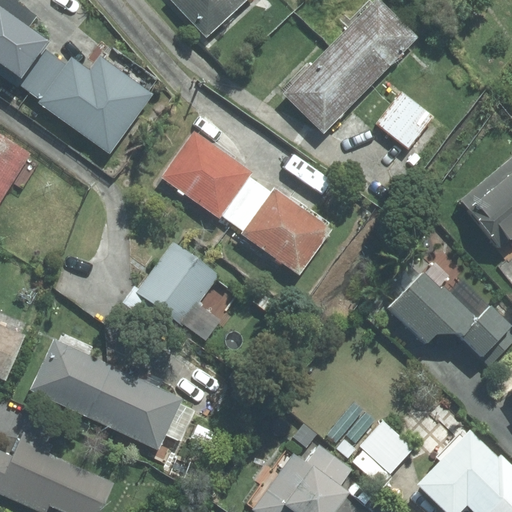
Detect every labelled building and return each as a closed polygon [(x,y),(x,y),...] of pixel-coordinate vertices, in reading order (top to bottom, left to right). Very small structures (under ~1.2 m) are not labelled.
[(0,0),(0,77),(20,90),(48,42),(30,30),(36,21),(3,0),(0,0)] [(167,0),(206,40),(247,0),(167,0)] [(423,44),(379,1),(283,91),(326,136),(423,44)] [(91,70),(70,55),(35,105),(109,156),(152,93),(100,57),(91,70)] [(435,116),(401,91),(375,125),(409,151),(435,116)] [(252,173),(193,132),(158,179),(217,223),(222,217),(241,232),(238,236),(298,281),(334,233),(274,189),(270,195),(248,179),(252,173)] [(0,207),(30,156),(0,137),(0,207)] [(511,240),(511,159),(463,201),(503,248),(511,240)] [(218,274),(172,241),(135,293),(181,326),(218,274)] [(477,318),(425,269),(387,308),(428,347),(437,338),(461,336),(485,358),(511,329),(511,324),(490,304),(477,318)] [(21,337),(0,327),(0,379),(3,381),(21,337)] [(181,399),(52,338),(28,390),(156,451),(164,435),(178,405),(181,399)] [(414,449),(353,401),(324,436),(350,458),(359,447),(392,475),(414,449)] [(511,511),(511,468),(470,428),(416,487),(443,511),(460,511),(465,507),(470,511),(511,511)] [(102,511),(115,484),(22,435),(14,459),(0,453),(0,496),(33,511),(47,511),(49,508),(57,511),(102,511)] [(356,470),(319,443),(305,463),(292,455),(251,511),(338,511),(352,494),(344,488),(356,470)]
